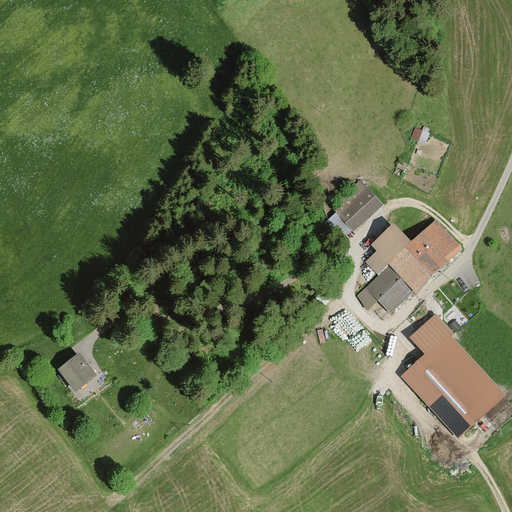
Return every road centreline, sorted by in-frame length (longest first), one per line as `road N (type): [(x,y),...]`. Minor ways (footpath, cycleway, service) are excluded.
road 1 (track): [(511,159),(472,248),(391,323),(369,321),(348,293),(365,239),(384,211)]
road 2 (track): [(399,315),(392,378),(472,455),(506,511)]
